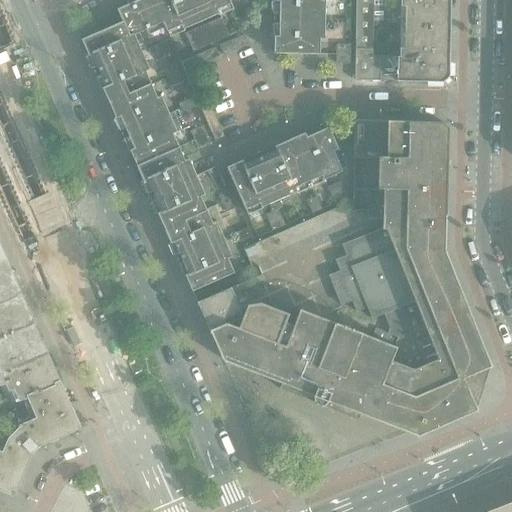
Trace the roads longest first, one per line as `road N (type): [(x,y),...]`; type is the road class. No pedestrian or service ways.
road 1 (tertiary): [(237,511),(106,206)]
road 2 (residential): [(224,65),(243,114),(284,97),(480,100)]
road 3 (tertiary): [(41,233),(132,433)]
road 4 (tertiary): [(106,206),(25,24)]
road 5 (tertiary): [(511,455),(384,511)]
road 6 (residential): [(479,196),(480,238),(511,317)]
road 7 (residential): [(132,433),(68,467),(39,511)]
